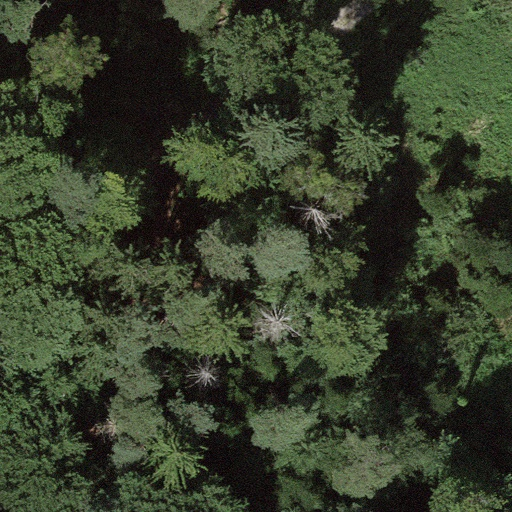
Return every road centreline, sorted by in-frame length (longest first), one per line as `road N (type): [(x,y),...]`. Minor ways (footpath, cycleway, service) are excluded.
road 1 (track): [(0,390),(56,279),(193,117),(343,30),(379,0)]
road 2 (track): [(0,93),(193,117)]
